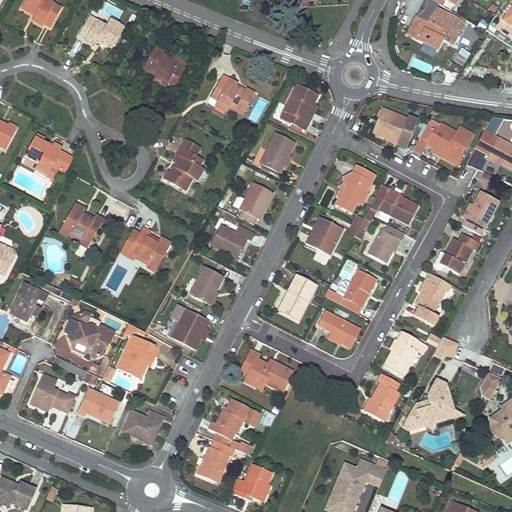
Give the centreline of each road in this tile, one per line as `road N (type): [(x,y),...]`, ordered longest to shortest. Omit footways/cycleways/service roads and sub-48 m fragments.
road 1 (residential): [(331,133),(435,192),(442,207),(359,361),(336,365),(239,316)]
road 2 (residential): [(239,316),(331,133)]
road 3 (tertiary): [(156,0),(335,69)]
road 4 (residential): [(157,471),(239,316)]
road 5 (unclassified): [(6,423),(136,479)]
road 6 (tertiary): [(511,104),(372,80)]
road 7 (residential): [(92,124),(114,185),(142,176),(134,147)]
road 8 (residential): [(0,72),(30,63),(73,84),(92,124)]
